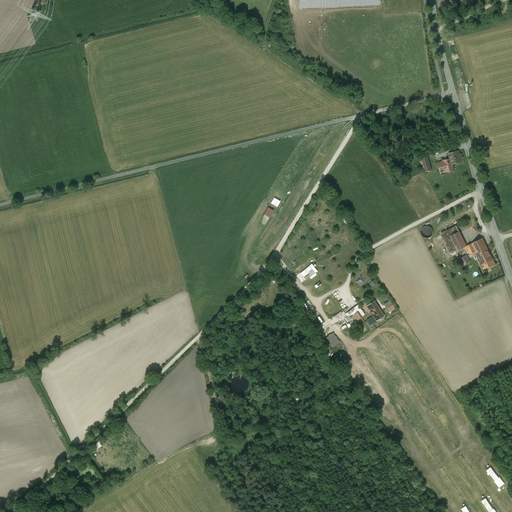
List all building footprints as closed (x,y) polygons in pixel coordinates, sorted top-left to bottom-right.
[(378,0),(300,0),(301,8),(378,3),(378,0)] [(461,162),(458,151),(447,154),(448,158),(437,162),(440,174),(454,170),(452,165),(461,162)] [(432,171),(428,157),(421,159),(425,173),(432,171)] [(387,227),(394,224),(390,214),(383,216),(387,227)] [(467,245),(457,223),(441,231),(451,252),(467,245)] [(428,226),(426,226),(424,227),(422,229),(422,230),(421,232),(421,234),(422,235),(423,237),(426,238),(428,238),(430,238),(432,236),(433,234),(433,232),(433,230),(432,229),(430,227),(428,226)] [(496,263),(483,236),(467,245),(471,253),(476,251),(485,268),(496,263)] [(470,262),(467,255),(460,259),(464,266),(470,262)] [(307,279),(317,271),(311,264),(301,272),(307,279)] [(317,296),(330,290),(328,287),(316,293),(317,296)] [(391,300),(385,304),(390,312),(396,308),(391,300)] [(374,302),(367,306),(374,316),(370,319),(373,323),(376,320),(383,316),(374,302)] [(362,317),(358,312),(353,315),(357,320),(362,317)] [(347,319),(336,325),(341,333),(352,327),(347,319)] [(372,385),(374,383),(367,374),(364,376),(372,385)] [(389,422),(386,424),(391,432),(394,430),(389,422)] [(101,439),(87,453),(89,456),(94,452),(94,453),(101,446),(100,444),(103,441),(101,439)] [(475,454),(480,451),(474,439),(468,442),(475,454)]
